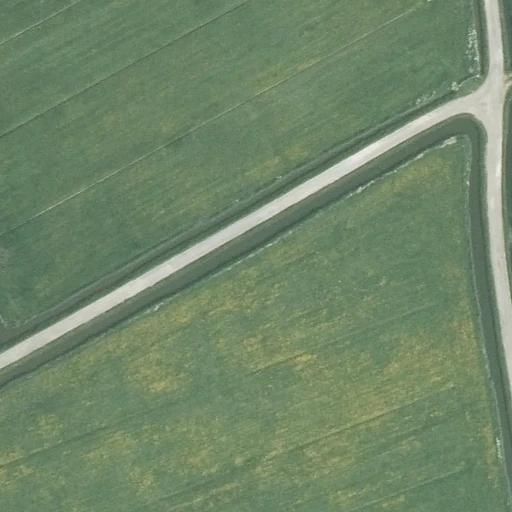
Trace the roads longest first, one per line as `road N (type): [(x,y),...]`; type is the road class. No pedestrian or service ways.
road 1 (unclassified): [(493,91),(0,360)]
road 2 (unclassified): [(511,362),(495,234),(493,91)]
